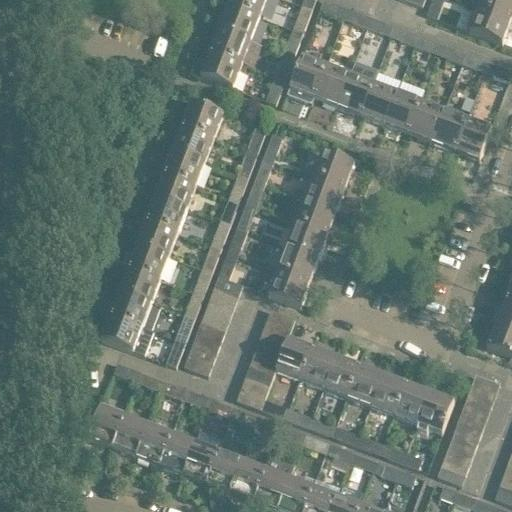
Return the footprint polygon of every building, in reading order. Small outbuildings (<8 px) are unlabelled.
[(230,0),(228,7),(261,20),(268,0),(230,0)] [(317,0),(305,0),(302,8),(313,12),(317,0)] [(399,0),(423,9),(426,0),(399,0)] [(511,0),(482,0),(479,9),(511,22),(511,21),(511,0)] [(438,21),(443,6),(433,2),(427,17),(438,21)] [(338,19),(342,9),(324,3),(320,12),(338,19)] [(261,20),(228,7),(219,31),(252,43),(261,20)] [(296,24),(307,28),(313,12),(302,8),(296,24)] [(470,34),(503,46),(511,22),(479,9),(470,34)] [(356,15),(352,25),(367,30),(371,20),(356,15)] [(383,36),(388,27),(371,20),(367,30),(383,36)] [(252,43),(219,31),(210,54),(243,67),(252,43)] [(403,33),(399,42),(415,48),(419,38),(403,33)] [(431,55),(435,45),(419,38),(415,48),(431,55)] [(301,44),(290,40),(284,55),(295,59),(301,44)] [(450,50),(446,60),(462,66),(466,56),(450,50)] [(210,54),(201,78),(234,91),(241,73),(244,75),(247,68),(243,67),(210,54)] [(278,71),(289,75),(295,59),(284,55),(278,71)] [(477,72),(481,62),(466,56),(462,66),(477,72)] [(303,58),(289,97),(302,102),(304,96),(305,97),(314,100),(327,67),(303,58)] [(327,67),(314,100),(338,109),(350,76),(327,67)] [(510,85),(511,78),(511,73),(498,68),(494,78),(510,85)] [(248,69),(245,78),(261,84),(264,75),(248,69)] [(350,76),(338,109),(362,119),(374,85),(350,76)] [(374,85),(362,119),(385,128),(398,94),(374,85)] [(266,104),(277,107),(283,91),(273,87),(266,104)] [(398,94),(385,128),(409,137),(421,104),(398,94)] [(421,104),(409,137),(433,146),(445,113),(421,104)] [(223,118),(190,106),(181,130),(213,142),(223,118)] [(445,113),(433,146),(455,154),(468,121),(445,113)] [(480,164),(492,131),(468,121),(455,154),(480,164)] [(213,142),(181,130),(172,154),(204,166),(213,142)] [(249,146),(260,149),(265,134),(255,130),(249,146)] [(267,151),(277,155),(282,140),(272,137),(267,151)] [(204,166),(172,154),(163,177),(196,189),(204,166)] [(355,167),(322,155),(313,179),(345,192),(355,167)] [(254,165),(243,162),(237,178),(247,182),(254,165)] [(270,173),(260,169),(254,185),(264,188),(270,173)] [(196,189),(163,177),(154,201),(187,213),(196,189)] [(232,193),(242,197),(247,182),(237,178),(232,193)] [(304,203),(336,216),(345,192),(313,179),(304,203)] [(249,199),(259,202),(264,188),(254,185),(249,199)] [(187,213),(154,201),(145,224),(178,237),(187,213)] [(295,227),(328,239),(336,216),(304,203),(295,227)] [(235,213),(225,209),(219,225),(229,229),(235,213)] [(253,219),(243,215),(236,232),(246,236),(253,219)] [(178,237),(145,224),(136,248),(169,260),(178,237)] [(213,240),(224,244),(229,229),(219,225),(213,240)] [(286,251),(319,263),(328,239),(295,227),(286,251)] [(231,246),(241,250),(246,236),(236,232),(231,246)] [(169,260),(136,248),(127,272),(160,284),(169,260)] [(277,274),(310,287),(319,263),(286,251),(277,274)] [(218,260),(207,257),(201,273),(211,277),(218,260)] [(224,263),(218,279),(228,283),(235,267),(224,263)] [(160,284),(127,272),(118,296),(151,308),(160,284)] [(196,287),(206,291),(211,277),(201,273),(196,287)] [(268,298),(301,310),(310,287),(277,274),(268,298)] [(218,279),(214,291),(238,300),(242,289),(228,283),(218,279)] [(209,303),(234,311),(238,300),(214,291),(209,303)] [(151,308),(118,296),(110,319),(142,331),(151,308)] [(200,306),(190,302),(183,320),(193,324),(200,306)] [(511,305),(505,302),(496,326),(511,332),(511,305)] [(205,314),(229,323),(234,311),(209,303),(205,314)] [(296,322),(271,313),(266,326),(291,334),(296,322)] [(201,324),(225,334),(229,323),(205,314),(201,324)] [(153,336),(142,331),(110,319),(101,342),(145,359),(153,336)] [(177,336),(188,339),(193,324),(183,320),(177,336)] [(197,336),(221,345),(225,334),(201,324),(197,336)] [(287,345),(288,341),(291,334),(266,326),(262,336),(287,345)] [(487,350),(511,359),(511,332),(496,326),(487,350)] [(192,347),(216,356),(221,345),(197,336),(192,347)] [(258,348),(282,357),(287,345),(262,336),(258,348)] [(301,383),(313,350),(288,341),(287,345),(282,357),(278,368),(276,374),(301,383)] [(188,359),(212,368),(216,356),(192,347),(188,359)] [(254,359),(278,368),(282,357),(258,348),(254,359)] [(313,350),(301,383),(324,392),(336,359),(313,350)] [(165,366),(176,370),(182,354),(171,351),(165,366)] [(184,370),(207,379),(212,368),(188,359),(184,370)] [(274,379),(276,374),(278,368),(254,359),(250,370),(274,379)] [(336,359),(324,392),(348,401),(360,368),(336,359)] [(130,382),(134,372),(118,366),(114,376),(130,382)] [(360,368),(348,401),(371,410),(384,377),(360,368)] [(245,381),(270,390),(274,379),(250,370),(245,381)] [(384,377),(371,410),(395,419),(407,386),(384,377)] [(500,387),(476,377),(472,389),(496,398),(500,387)] [(150,378),(146,388),(161,394),(165,384),(150,378)] [(241,392),(265,402),(270,390),(245,381),(241,392)] [(177,400),(181,390),(165,384),(161,394),(177,400)] [(407,386),(395,419),(419,428),(431,395),(407,386)] [(468,401),(492,410),(496,398),(472,389),(468,401)] [(237,404),(261,413),(265,402),(241,392),(237,404)] [(442,437),(455,404),(431,395),(419,428),(442,437)] [(197,396),(193,406),(209,412),(212,402),(197,396)] [(463,412),(487,421),(492,410),(468,401),(463,412)] [(224,418),(228,408),(212,402),(209,412),(224,418)] [(266,403),(262,413),(278,419),(281,409),(266,403)] [(101,409),(89,442),(113,451),(125,418),(101,409)] [(459,423),(483,432),(487,421),(463,412),(459,423)] [(244,414),(240,424),(256,430),(260,420),(244,414)] [(297,415),(294,425),(309,431),(313,421),(297,415)] [(137,460),(149,427),(125,418),(113,451),(137,460)] [(272,436),(276,426),(260,420),(256,430),(272,436)] [(325,437),(329,427),(313,421),(309,431),(325,437)] [(483,432),(459,423),(455,434),(479,443),(483,432)] [(160,469),(173,436),(149,427),(137,460),(160,469)] [(290,431),(286,442),(303,448),(307,438),(290,431)] [(345,433),(341,443),(357,449),(360,439),(345,433)] [(479,443),(455,434),(451,445),(475,455),(479,443)] [(184,478),(196,445),(173,436),(160,469),(184,478)] [(318,454),(322,444),(307,438),(303,448),(318,454)] [(372,455),(376,444),(360,439),(357,449),(372,455)] [(208,487),(220,454),(196,445),(184,478),(208,487)] [(475,455),(451,445),(446,457),(470,466),(475,455)] [(338,450),(334,460),(350,466),(354,456),(338,450)] [(392,450),(388,461),(404,467),(408,456),(392,450)] [(231,495),(243,463),(220,454),(208,487),(231,495)] [(365,472),(369,462),(354,456),(350,466),(365,472)] [(419,472),(423,462),(408,456),(404,467),(419,472)] [(470,466),(446,457),(442,468),(466,477),(470,466)] [(267,472),(255,505),(274,511),(278,511),(290,480),(295,469),(271,460),(267,472)] [(255,505),(267,472),(243,463),(231,495),(255,505)] [(385,468),(381,478),(397,484),(401,474),(385,468)] [(438,480),(462,489),(466,477),(442,468),(438,480)] [(412,490),(416,479),(401,474),(397,484),(412,490)] [(305,511),(317,481),(305,477),(302,485),(290,480),(278,511),(305,511)] [(511,481),(504,479),(500,490),(511,494),(511,481)] [(332,511),(337,498),(341,490),(317,481),(305,511),(332,511)] [(442,490),(438,500),(454,506),(458,496),(442,490)] [(496,501),(511,507),(511,494),(500,490),(496,501)] [(469,511),(474,502),(458,496),(454,506),(469,511)] [(359,511),(361,507),(337,498),(332,511),(359,511)]
